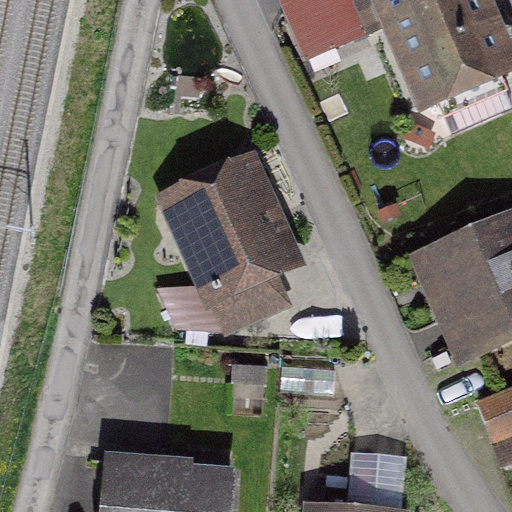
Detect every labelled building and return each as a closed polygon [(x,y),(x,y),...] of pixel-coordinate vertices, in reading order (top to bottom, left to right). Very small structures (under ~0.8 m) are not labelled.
[(276,0),(304,65),(381,32),(419,119),(511,79),(511,49),(490,0),(276,0)] [(265,166),(162,209),(221,351),(298,319),(287,292),(313,281),(265,166)] [(511,232),(420,273),(468,381),(511,361),(511,232)] [(511,404),(485,416),(505,462),(511,458),(511,404)] [(234,511),(237,466),(107,458),(103,511),(234,511)] [(411,511),(412,508),(305,501),(304,511),(411,511)]
